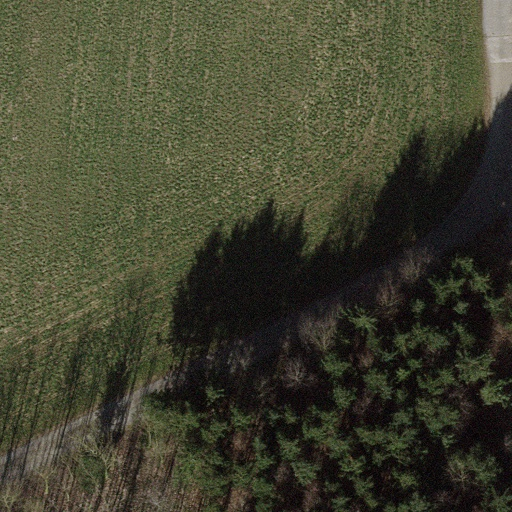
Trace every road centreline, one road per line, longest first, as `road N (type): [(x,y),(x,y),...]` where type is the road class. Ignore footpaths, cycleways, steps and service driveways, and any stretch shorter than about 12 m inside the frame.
road 1 (track): [(0,473),(511,215)]
road 2 (track): [(511,123),(506,0)]
